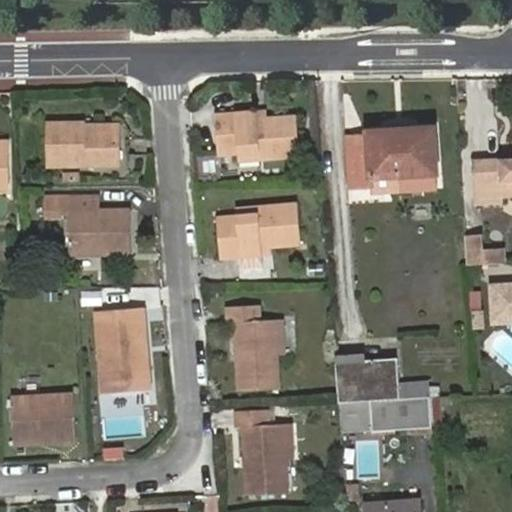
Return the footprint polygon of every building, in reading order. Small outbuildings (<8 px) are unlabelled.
[(266,112),(258,113),(259,122),(267,121),(266,112)] [(259,122),(258,113),(218,116),(221,154),(239,153),(260,151),(260,160),(301,157),(298,119),(267,121),(259,122)] [(85,131),(84,125),(85,123),(50,124),(51,166),(67,166),(67,173),(81,173),(82,182),(131,180),(130,157),(128,156),(119,157),(119,140),(118,130),(85,131)] [(413,131),(391,132),(371,133),(371,136),(351,137),(353,185),(374,185),(374,175),(399,174),(437,172),(436,131),(413,131)] [(128,140),(119,140),(119,157),(128,156),(128,140)] [(260,151),(239,153),(240,162),(260,160),(260,151)] [(511,158),(478,159),(478,194),(501,194),(501,197),(511,196),(511,158)] [(437,172),(399,174),(400,190),(438,188),(437,172)] [(81,173),(67,173),(68,182),(82,182),(81,173)] [(71,213),(72,256),(134,254),(133,211),(101,211),(101,197),(48,198),(49,218),(62,218),(62,213),(71,213)] [(258,217),(238,218),(219,220),(222,260),(264,257),(263,248),(273,247),(301,245),(297,206),(257,209),(258,217)] [(238,211),(238,218),(258,217),(257,209),(238,211)] [(480,234),(461,234),(461,265),(502,265),(502,247),(480,247),(480,234)] [(263,248),(264,257),(273,257),(273,247),(263,248)] [(511,283),(488,285),(489,307),(490,326),(511,324),(511,283)] [(274,353),(272,319),(256,320),(255,306),(224,307),(225,323),(235,323),(238,391),(276,388),(274,353)] [(139,339),(146,339),(145,310),(97,313),(101,373),(141,371),(139,339)] [(281,319),(272,319),(274,353),(283,353),(281,319)] [(370,400),(398,399),(398,384),(396,359),(335,361),(337,401),(370,400)] [(429,398),(429,383),(398,384),(398,399),(429,398)] [(10,398),(13,439),(45,437),(45,445),(74,443),(72,396),(10,398)] [(432,430),(429,398),(398,399),(370,400),(372,433),(432,430)] [(286,460),(283,424),(267,425),(266,410),(235,411),(236,428),(245,428),(250,495),(288,493),(286,460)] [(291,423),(283,424),(286,460),(293,459),(291,423)] [(364,501),(366,474),(346,472),(344,499),(364,501)]
